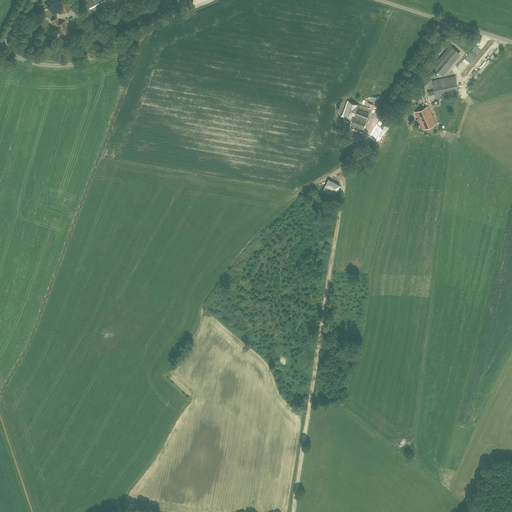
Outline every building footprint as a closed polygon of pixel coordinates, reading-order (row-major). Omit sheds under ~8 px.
[(62,14),(73,9),(68,0),(61,0),(56,3),(62,14)] [(86,9),(102,0),(128,0),(130,2),(133,0),(76,0),(77,1),(81,8),(85,6),(86,9)] [(51,21),(54,27),(53,28),(56,33),(59,31),(61,35),(70,31),(68,27),(67,27),(66,25),(67,24),(65,21),(60,24),(57,19),(51,21)] [(483,58),(489,62),(500,47),(495,43),(483,58)] [(441,74),(459,53),(451,46),(433,67),(441,74)] [(473,68),(475,69),(477,67),(480,70),(487,62),(482,58),(473,68)] [(437,74),(431,68),(416,82),(422,88),(437,74)] [(429,101),(459,95),(455,76),(432,81),(434,90),(427,92),(429,101)] [(362,132),(370,110),(357,105),(349,102),(344,115),(351,118),(354,119),(350,128),(362,132)] [(432,115),(431,115),(430,113),(431,113),(428,107),(415,112),(423,130),(436,124),(432,115)] [(375,147),(377,144),(393,120),(388,117),(381,128),(375,125),(367,137),(370,139),(368,143),(375,147)] [(325,186),(323,191),(334,197),(336,192),(337,192),(341,185),(328,179),(324,186),(325,186)]
